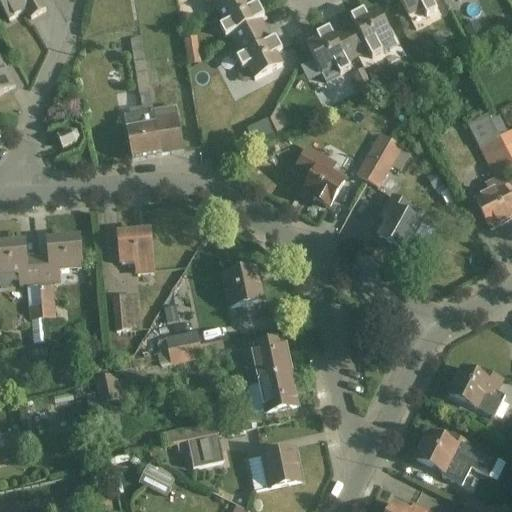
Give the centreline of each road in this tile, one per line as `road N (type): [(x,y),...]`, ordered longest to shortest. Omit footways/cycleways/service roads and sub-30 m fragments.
road 1 (residential): [(11,194),(208,194),(306,255)]
road 2 (residential): [(306,255),(352,484)]
road 3 (residential): [(11,194),(81,0)]
road 4 (residential): [(436,329),(352,484)]
road 5 (residential): [(306,255),(436,329)]
